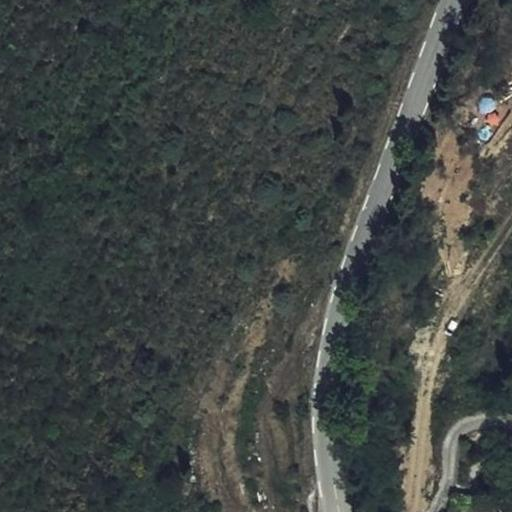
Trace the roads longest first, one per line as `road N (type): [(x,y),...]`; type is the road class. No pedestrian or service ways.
road 1 (tertiary): [(455,0),(334,317),(324,400),(338,511)]
road 2 (track): [(435,511),(447,496),(451,449),(470,423),(511,419)]
